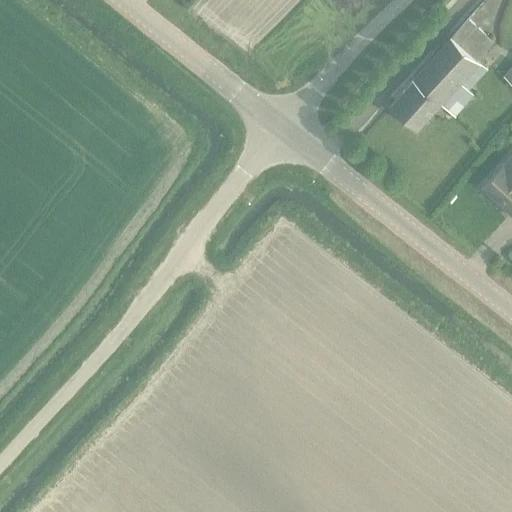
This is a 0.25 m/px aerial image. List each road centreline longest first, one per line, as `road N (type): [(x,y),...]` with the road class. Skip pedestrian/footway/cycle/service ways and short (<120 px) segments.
road 1 (unclassified): [(0,466),(281,130)]
road 2 (tertiary): [(511,312),(281,130)]
road 3 (tertiary): [(281,130),(116,0)]
road 4 (unclassified): [(281,130),(404,0)]
